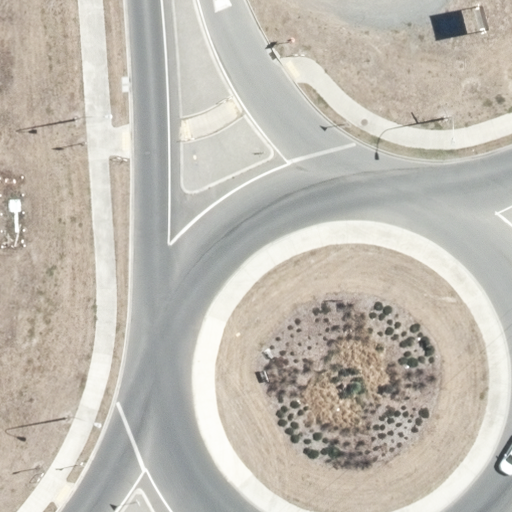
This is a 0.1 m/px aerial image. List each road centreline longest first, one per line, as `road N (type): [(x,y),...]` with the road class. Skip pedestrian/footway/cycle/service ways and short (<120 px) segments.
road 1 (unclassified): [(161,326),(143,0)]
road 2 (secondary): [(355,182),(327,181),(266,199),(212,237),(161,326)]
road 3 (unclassified): [(205,0),(318,151),(355,182)]
road 4 (secondary): [(85,511),(130,441),(156,355)]
road 5 (secondary): [(156,355),(160,421),(186,481),(213,511)]
